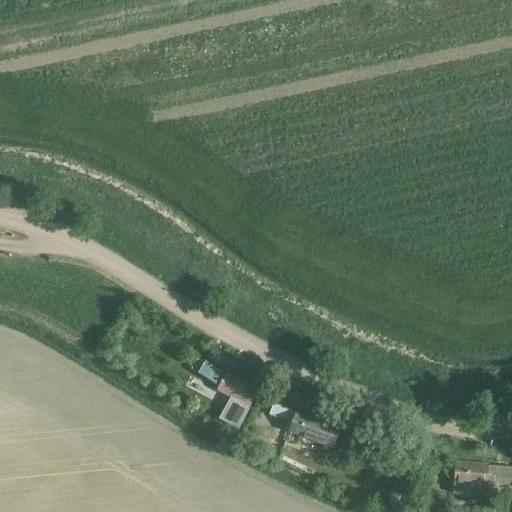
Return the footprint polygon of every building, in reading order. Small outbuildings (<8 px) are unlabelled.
[(222,371),(205,360),(197,373),(214,384),(222,371)] [(235,426),(255,390),(225,373),(216,390),(231,398),(221,418),(235,426)] [(192,403),(201,383),(186,376),(177,396),(192,403)] [(288,423),(284,432),(331,451),(339,432),(275,405),(271,416),(288,423)] [(456,463),(453,494),(469,496),(487,497),(488,487),(488,485),(511,487),(511,468),(489,466),(489,465),(456,463)]
